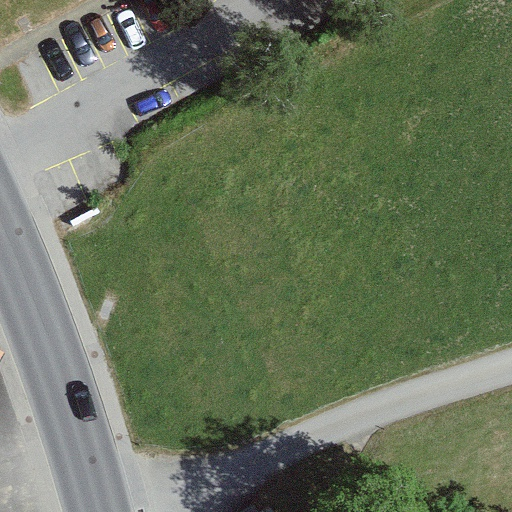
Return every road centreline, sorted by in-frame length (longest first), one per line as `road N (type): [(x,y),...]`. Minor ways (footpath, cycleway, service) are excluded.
road 1 (track): [(100,511),(327,422),(511,362)]
road 2 (secondary): [(97,511),(58,368),(0,225)]
